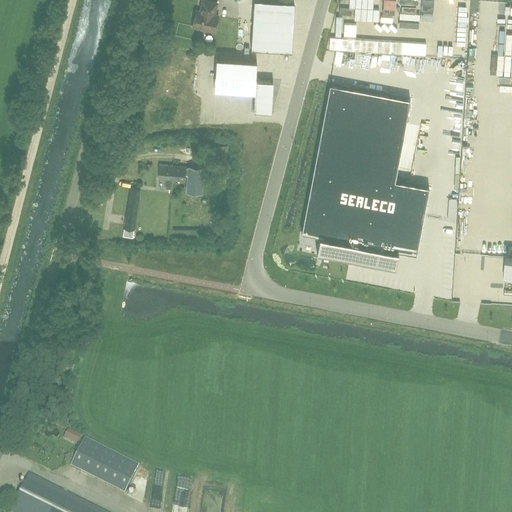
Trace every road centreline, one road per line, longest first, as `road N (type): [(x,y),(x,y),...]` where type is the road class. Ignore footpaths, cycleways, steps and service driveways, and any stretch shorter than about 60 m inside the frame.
road 1 (tertiary): [(322,0),(250,287),(511,338)]
road 2 (unclassified): [(0,454),(128,0)]
road 3 (track): [(0,269),(69,0)]
